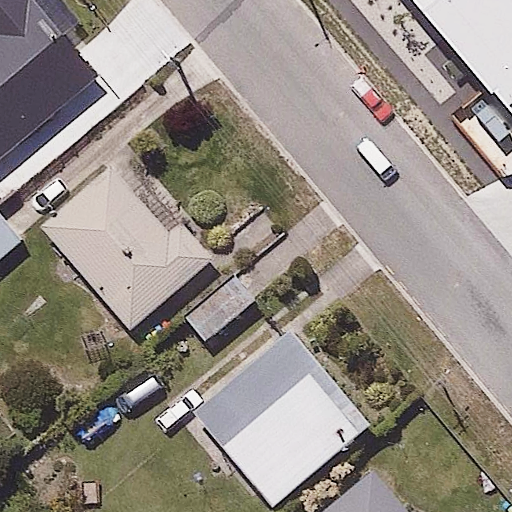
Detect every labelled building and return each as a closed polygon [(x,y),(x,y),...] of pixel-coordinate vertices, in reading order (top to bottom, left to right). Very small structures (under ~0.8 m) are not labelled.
[(0,0),(0,142),(18,162),(83,104),(56,74),(69,62),(41,30),(55,18),(38,0),(0,0)] [(511,0),(421,0),(511,104),(511,0)] [(117,159),(48,219),(140,325),(230,246),(196,206),(174,226),(117,159)] [(0,261),(32,237),(3,200),(0,202),(0,261)] [(284,323),(243,273),(196,312),(237,361),(284,323)] [(389,412),(304,316),(200,408),(285,504),(389,412)] [(423,511),(379,460),(317,511),(423,511)]
